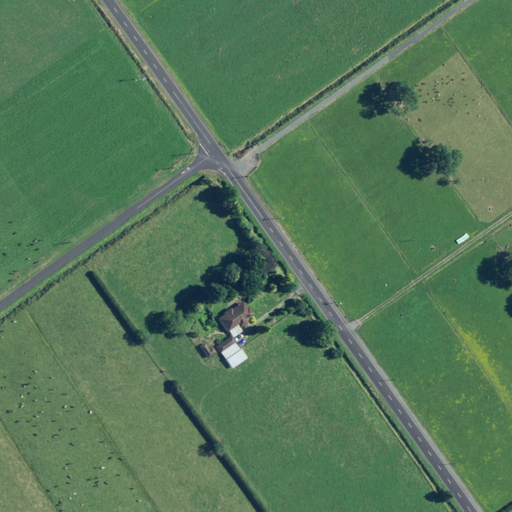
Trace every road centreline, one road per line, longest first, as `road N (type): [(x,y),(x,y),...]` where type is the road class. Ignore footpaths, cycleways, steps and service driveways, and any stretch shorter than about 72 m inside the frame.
road 1 (unclassified): [(471,511),(216,152)]
road 2 (unclassified): [(0,305),(216,152)]
road 3 (unclassified): [(216,152),(108,0)]
